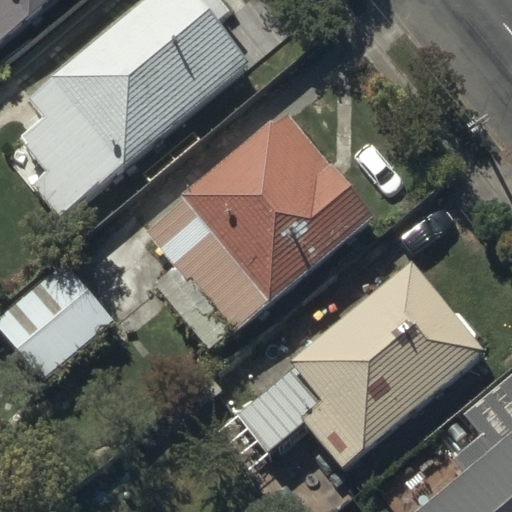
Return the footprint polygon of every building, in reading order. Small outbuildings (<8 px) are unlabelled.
[(0,0),(0,45),(52,0),(0,0)] [(255,60),(204,0),(148,0),(33,98),(46,115),(20,137),(48,169),(32,182),(60,216),(100,182),(105,187),(255,60)] [(179,257),(237,330),(323,262),(319,257),(371,215),(289,112),(184,195),(188,200),(148,232),(173,263),(179,257)] [(65,261),(0,315),(0,325),(46,381),(116,323),(65,261)] [(486,347),(413,261),(295,362),(298,366),(241,415),(271,450),(306,420),(346,466),(486,347)] [(466,472),(416,511),(511,511),(511,397),(476,427),(482,435),(454,457),(466,472)]
